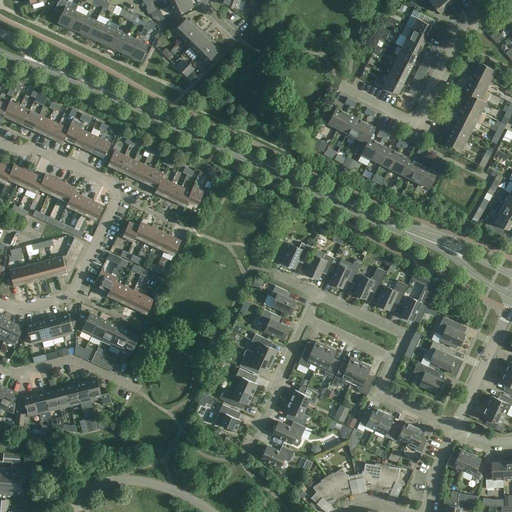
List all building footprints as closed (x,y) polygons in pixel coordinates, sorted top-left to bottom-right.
[(59,0),(58,2),(54,10),(62,13),(57,22),(61,23),(60,26),(67,29),(76,10),(75,10),(77,5),(68,1),(65,0),(59,0)] [(178,0),(170,4),(175,15),(193,7),(190,0),(178,0)] [(236,8),(239,0),(220,0),(219,2),(236,8)] [(441,13),(449,6),(443,0),(421,0),(429,9),(433,5),(441,13)] [(76,10),(67,29),(74,32),(76,30),(78,31),(86,15),(88,11),(78,6),(76,10)] [(511,6),(501,16),(509,25),(511,22),(511,6)] [(156,10),(150,13),(151,15),(152,17),(160,21),(163,20),(158,9),(156,10)] [(96,20),(86,15),(78,31),(82,33),(80,35),(88,39),(96,20)] [(181,38),(196,24),(190,18),(188,20),(186,17),(186,18),(183,15),(175,19),(180,24),(173,30),(181,38)] [(411,27),(427,35),(432,25),(416,17),(411,27)] [(107,25),(96,20),(88,39),(95,42),(96,40),(99,41),(107,25)] [(107,25),(99,41),(102,43),(101,45),(108,48),(117,30),(119,26),(109,22),(107,25)] [(196,24),(181,38),(190,46),(202,34),(200,31),(202,29),(196,24)] [(423,45),(427,35),(411,27),(406,25),(401,34),(407,37),(407,36),(423,45)] [(127,34),(117,30),(108,48),(116,52),(117,50),(120,51),(127,34)] [(493,39),(500,33),(496,30),(490,35),(493,39)] [(500,33),(493,39),(496,42),(503,37),(500,33)] [(127,34),(120,51),(123,52),(122,55),(129,58),(138,39),(136,38),(127,34)] [(202,34),(190,46),(198,54),(212,40),(206,34),(205,36),(202,34)] [(401,34),(396,43),(402,46),(418,54),(423,45),(407,36),(407,37),(401,34)] [(138,39),(129,58),(136,61),(137,59),(141,61),(148,44),(143,41),(144,38),(139,35),(139,36),(138,39)] [(212,40),(198,54),(206,63),(209,65),(213,61),(210,58),(219,50),(216,47),(218,45),(212,40)] [(418,54),(402,46),(397,56),(413,64),(418,54)] [(392,65),(408,74),(413,64),(397,56),(392,65)] [(480,61),(475,71),(491,80),(497,70),(480,61)] [(392,65),(387,75),(403,83),(408,74),(392,65)] [(491,80),(475,71),(470,81),(487,89),(491,80)] [(392,94),(394,91),(398,93),(403,83),(387,75),(382,85),(377,82),(375,85),(392,94)] [(409,81),(407,85),(411,87),(416,90),(418,85),(413,83),(412,83),(409,81)] [(482,99),(487,89),(470,81),(465,91),(470,94),(471,93),(482,99)] [(471,93),(470,94),(466,103),(482,111),(487,102),(482,99),(471,93)] [(8,105),(0,101),(0,120),(1,121),(3,116),(8,105)] [(3,116),(12,121),(20,105),(10,101),(8,105),(3,116)] [(482,111),(466,103),(461,113),(477,121),(482,111)] [(22,125),(30,110),(20,105),(12,121),(22,125)] [(504,105),(502,110),(506,111),(511,114),(511,112),(511,109),(508,107),(504,105)] [(337,128),(345,112),(335,107),(327,123),(337,128)] [(32,130),(39,114),(30,110),(22,125),(32,130)] [(347,133),(355,116),(345,112),(337,128),(347,133)] [(456,123),(472,131),(477,121),(461,113),(456,123)] [(42,134),(49,119),(39,114),(32,130),(42,134)] [(357,137),(365,121),(355,116),(347,133),(357,137)] [(52,139),(59,123),(49,119),(42,134),(52,139)] [(365,121),(357,137),(366,142),(369,137),(375,126),(365,121)] [(69,128),(59,123),(52,139),(62,144),(64,140),(69,128)] [(467,141),(472,131),(456,123),(451,132),(467,141)] [(491,125),(490,128),(496,131),(501,134),(503,129),(498,127),(492,123),(491,125)] [(64,140),(73,144),(81,129),(70,124),(69,128),(64,140)] [(83,149),(91,133),(81,129),(73,144),(83,149)] [(509,141),(511,135),(511,131),(507,129),(502,137),(509,141)] [(467,141),(451,132),(446,142),(462,151),(467,141)] [(93,153),(100,138),(91,133),(83,149),(93,153)] [(311,145),(324,151),(328,143),(315,137),(311,145)] [(379,142),(369,137),(366,142),(360,153),(371,158),(379,142)] [(100,138),(93,153),(103,158),(111,142),(100,138)] [(379,142),(371,158),(380,163),(388,147),(379,142)] [(388,147),(380,163),(390,168),(398,152),(388,147)] [(327,148),(324,156),(333,161),(337,152),(327,148)] [(107,166),(117,170),(124,155),(114,150),(107,166)] [(398,152),(390,168),(400,173),(408,157),(398,152)] [(127,175),(134,159),(124,155),(117,170),(127,175)] [(408,157),(400,173),(410,178),(418,162),(408,157)] [(137,180),(144,164),(134,159),(127,175),(137,180)] [(418,162),(410,178),(419,183),(427,166),(418,162)] [(12,168),(2,163),(0,168),(0,181),(5,184),(7,180),(7,179),(12,168)] [(7,180),(17,184),(24,168),(14,164),(12,168),(7,179),(7,180)] [(147,184),(154,168),(144,164),(137,180),(147,184)] [(427,166),(419,183),(429,188),(437,171),(427,166)] [(26,189),(34,173),(24,168),(17,184),(26,189)] [(154,168),(147,184),(156,188),(157,189),(162,177),(164,173),(154,168)] [(44,178),(43,177),(34,173),(26,189),(37,193),(39,189),(38,189),(44,178)] [(39,189),(48,194),(55,178),(45,173),(43,177),(44,178),(38,189),(39,189)] [(375,174),(374,175),(372,180),(382,184),(385,179),(375,174)] [(172,182),(162,177),(157,189),(156,188),(154,193),(165,197),(172,182)] [(58,198),(65,183),(55,178),(48,194),(58,198)] [(174,202),(182,186),(172,182),(165,197),(174,202)] [(65,183),(58,198),(67,203),(68,203),(73,191),(74,192),(76,187),(65,183)] [(191,191),(182,186),(174,202),(185,207),(187,203),(186,202),(192,191),(191,191)] [(193,187),(191,191),(192,191),(186,202),(187,203),(196,207),(204,192),(193,187)] [(83,196),(74,192),(73,191),(68,203),(67,203),(65,207),(76,211),(83,196)] [(5,193),(2,199),(7,201),(10,195),(5,193)] [(86,216),(93,200),(83,196),(76,211),(86,216)] [(103,205),(93,200),(86,216),(96,221),(103,205)] [(511,206),(504,202),(499,212),(511,219),(511,206)] [(511,224),(511,219),(499,212),(494,221),(488,218),(484,226),(501,235),(505,228),(509,230),(511,224)] [(74,228),(72,233),(77,236),(79,231),(83,222),(78,220),(74,228)] [(133,242),(135,238),(134,237),(139,226),(129,221),(122,237),(133,242)] [(135,238),(144,242),(151,226),(141,222),(139,226),(134,237),(135,238)] [(321,227),(314,223),(312,226),(314,233),(317,234),(321,227)] [(154,247),(161,231),(151,226),(144,242),(154,247)] [(164,251),(171,235),(161,231),(154,247),(164,251)] [(181,240),(171,235),(164,251),(174,256),(181,240)] [(74,238),(71,243),(82,248),(85,243),(74,238)] [(290,244),(282,262),(294,268),(298,260),(299,258),(304,260),(303,263),(304,263),(311,247),(301,242),(299,248),(290,244)] [(82,248),(71,243),(69,249),(80,254),(82,248)] [(69,249),(66,255),(77,260),(80,254),(69,249)] [(314,255),(306,273),(318,278),(321,271),(322,269),(328,271),(327,274),(335,258),(325,253),(322,258),(314,255)] [(77,260),(66,255),(52,258),(56,275),(67,272),(72,271),(77,260)] [(46,278),(56,275),(52,258),(41,261),(46,278)] [(339,264),(330,282),(333,283),(333,285),(334,287),(336,288),(338,288),(340,287),(342,288),(346,280),(347,278),(352,281),(351,283),(352,283),(361,263),(354,260),(353,264),(349,262),(341,259),(339,264)] [(35,281),(46,278),(41,261),(31,264),(35,281)] [(31,264),(20,267),(25,283),(35,281),(31,264)] [(14,286),(25,283),(20,267),(9,270),(14,286)] [(377,267),(372,277),(371,276),(370,279),(362,275),(354,293),(366,299),(370,291),(376,294),(381,281),(385,271),(377,267)] [(101,270),(96,280),(101,282),(98,287),(108,292),(109,292),(114,280),(115,281),(116,277),(106,272),(101,270)] [(124,285),(115,281),(114,280),(109,292),(108,292),(106,296),(117,301),(124,285)] [(408,285),(398,281),(394,290),(386,286),(377,304),(390,310),(393,302),(399,305),(408,285)] [(126,305),(134,290),(124,285),(117,301),(126,305)] [(288,291),(275,285),(271,296),(275,298),(272,305),(290,314),(296,301),(285,297),(288,291)] [(409,297),(401,315),(404,316),(404,318),(409,321),(411,319),(413,321),(417,313),(418,311),(423,314),(422,315),(423,316),(429,303),(435,289),(425,285),(419,298),(418,301),(409,297)] [(136,310),(144,294),(134,290),(126,305),(136,310)] [(144,294),(136,310),(146,315),(154,299),(144,294)] [(437,310),(427,306),(425,312),(434,316),(437,310)] [(281,316),(264,309),(259,320),(263,321),(260,329),(283,339),(288,327),(278,322),(281,316)] [(81,331),(91,335),(100,317),(90,312),(81,331)] [(69,313),(58,316),(63,336),(74,333),(72,327),(77,326),(75,317),(70,318),(69,313)] [(47,319),(52,338),(63,336),(58,316),(47,319)] [(460,324),(444,316),(439,326),(445,329),(439,341),(455,349),(457,345),(459,346),(465,334),(457,330),(460,324)] [(0,323),(0,338),(4,340),(13,322),(3,317),(0,323)] [(91,335),(101,340),(109,322),(100,317),(91,335)] [(42,341),(52,338),(47,319),(37,322),(42,341)] [(23,326),(13,322),(4,340),(14,345),(23,326)] [(42,341),(37,322),(26,324),(31,344),(42,341)] [(101,340),(111,344),(119,326),(109,322),(101,340)] [(233,323),(229,334),(236,337),(240,326),(233,323)] [(121,349),(129,331),(119,326),(111,344),(121,349)] [(129,331),(121,349),(131,354),(139,335),(129,331)] [(254,353),(272,361),(277,350),(268,346),(270,340),(255,333),(251,343),(257,346),(254,353)] [(414,333),(410,342),(416,344),(421,335),(414,333)] [(449,348),(434,340),(429,350),(434,353),(430,361),(448,369),(454,357),(446,354),(449,348)] [(300,361),(299,364),(308,368),(314,371),(315,370),(316,366),(326,346),(316,341),(311,351),(306,348),(300,361)] [(81,357),(85,349),(76,345),(76,347),(75,354),(81,357)] [(326,346),(316,366),(326,370),(324,374),(332,378),(339,364),(331,360),(336,351),(326,346)] [(85,349),(81,357),(88,360),(93,350),(86,347),(85,349)] [(68,355),(67,349),(66,350),(66,348),(58,350),(59,357),(68,355)] [(268,372),(272,361),(254,353),(246,349),(243,355),(244,355),(239,366),(255,373),(258,367),(268,372)] [(55,351),(32,356),(34,362),(56,357),(55,351)] [(101,366),(106,355),(96,351),(91,362),(101,366)] [(111,371),(114,364),(116,360),(106,355),(101,366),(111,371)] [(335,377),(331,384),(338,387),(338,385),(341,386),(343,385),(345,379),(351,382),(361,362),(351,357),(346,367),(341,365),(335,377)] [(361,362),(351,382),(357,385),(357,386),(357,389),(359,390),(359,391),(367,395),(374,380),(367,376),(368,373),(371,367),(361,362)] [(438,371),(418,362),(413,372),(423,376),(419,385),(438,393),(443,381),(435,377),(438,371)] [(237,387),(253,394),(258,384),(252,381),(255,375),(239,368),(235,378),(240,380),(237,387)] [(511,374),(504,371),(499,381),(509,386),(506,391),(511,393),(511,374)] [(97,378),(86,381),(91,401),(101,398),(103,404),(111,402),(108,389),(100,390),(97,378)] [(86,381),(76,384),(81,403),(91,401),(86,381)] [(76,384),(65,386),(70,406),(81,403),(76,384)] [(198,401),(210,406),(213,398),(207,395),(210,386),(205,384),(198,401)] [(65,386),(55,389),(60,408),(70,406),(65,386)] [(295,389),(290,400),(306,407),(309,401),(314,403),(319,393),(303,386),(300,392),(295,389)] [(6,387),(0,398),(0,406),(14,413),(16,398),(13,396),(16,392),(6,387)] [(222,393),(219,398),(224,400),(240,408),(243,402),(248,404),(253,394),(237,387),(234,393),(229,390),(222,393)] [(60,408),(55,389),(44,391),(49,411),(60,408)] [(44,391),(34,394),(39,414),(49,411),(44,391)] [(39,414),(34,394),(23,397),(28,416),(39,414)] [(486,405),(506,415),(511,405),(511,398),(503,394),(500,400),(491,395),(486,405)] [(303,413),(306,407),(290,400),(285,410),(291,413),(288,419),(293,421),(304,426),(308,416),(303,413)] [(238,411),(222,404),(214,421),(236,431),(241,420),(235,417),(238,411)] [(333,417),(343,422),(350,409),(340,404),(333,417)] [(506,415),(486,405),(481,415),(491,420),(488,425),(501,431),(504,425),(502,424),(506,415)] [(375,430),(384,412),(374,407),(371,414),(365,411),(359,424),(366,427),(366,426),(375,430)] [(25,413),(16,412),(15,424),(14,426),(23,428),(25,413)] [(384,436),(390,438),(396,426),(391,423),(394,417),(384,412),(375,430),(385,435),(384,436)] [(63,430),(64,424),(62,418),(57,419),(58,424),(53,423),(52,429),(63,430)] [(273,433),(272,434),(291,443),(297,446),(299,444),(301,440),(301,438),(306,427),(304,426),(293,421),(291,427),(278,421),(276,426),(273,426),(273,433)] [(397,440),(406,445),(415,426),(405,422),(402,428),(396,426),(390,438),(396,441),(397,440)] [(425,431),(415,426),(406,445),(416,449),(415,450),(422,453),(427,440),(421,438),(425,431)] [(358,445),(348,441),(350,451),(358,445)] [(262,457),(261,459),(280,467),(283,459),(289,462),(294,451),(282,445),(279,451),(267,446),(265,450),(262,450),(262,457)] [(391,448),(388,459),(397,462),(401,451),(391,448)] [(464,470),(471,455),(461,450),(458,455),(452,452),(446,465),(453,468),(454,466),(464,470)] [(21,454),(10,453),(9,462),(20,463),(21,454)] [(481,459),(471,455),(464,470),(473,474),(472,477),(479,480),(484,467),(478,465),(481,459)] [(511,460),(502,461),(503,479),(511,478),(511,460)] [(503,479),(502,461),(491,462),(492,468),(486,468),(485,469),(486,488),(503,487),(503,479)] [(372,490),(378,491),(382,464),(375,463),(375,464),(375,465),(365,463),(364,471),(362,471),(362,473),(355,475),(356,479),(363,477),(366,490),(365,490),(372,490)] [(382,464),(378,491),(385,492),(391,494),(390,493),(396,482),(402,485),(404,481),(397,478),(398,476),(399,468),(389,467),(389,466),(390,466),(390,465),(382,464)] [(9,505),(9,499),(5,499),(6,493),(8,493),(10,468),(0,467),(0,511),(8,511),(9,505)] [(25,469),(10,468),(8,493),(6,493),(5,499),(9,499),(10,499),(11,494),(23,495),(25,469)] [(327,476),(341,498),(347,495),(353,493),(353,492),(352,493),(350,480),(356,479),(355,475),(349,476),(348,474),(346,475),(342,468),(334,474),(333,473),(333,472),(327,476)] [(336,502),(341,498),(327,476),(320,480),(321,481),(322,481),(313,487),(316,492),(312,497),(311,497),(317,503),(322,498),(332,506),(331,506),(332,507),(336,502)] [(307,494),(302,490),(298,495),(303,499),(307,494)] [(450,499),(458,500),(458,495),(459,492),(452,491),(450,499)] [(503,499),(495,499),(483,497),(482,504),(496,506),(504,505),(503,499)] [(458,500),(450,499),(447,499),(446,505),(444,511),(461,511),(462,510),(471,511),(472,503),(467,502),(458,500)]
